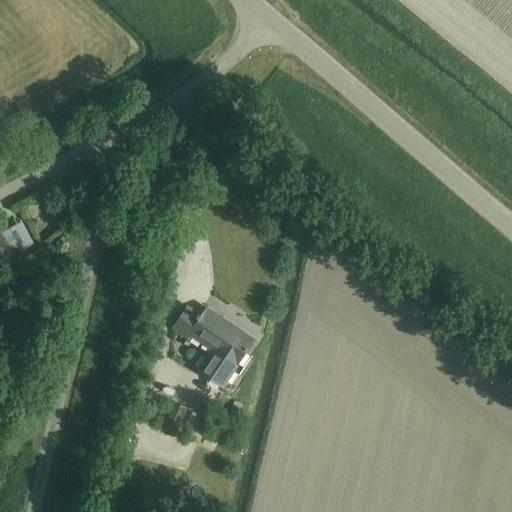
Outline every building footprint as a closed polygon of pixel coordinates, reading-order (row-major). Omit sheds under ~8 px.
[(257,124),(261,119),(255,115),(252,119),(257,124)] [(10,250),(18,246),(9,228),(0,232),(0,263),(3,269),(16,262),(10,250)] [(222,385),(253,339),(206,308),(201,316),(187,307),(173,328),(188,338),(191,334),(213,349),(199,370),(222,385)] [(172,445),(187,407),(174,402),(159,439),(172,445)] [(240,427),(222,418),(216,430),(234,439),(240,427)]
